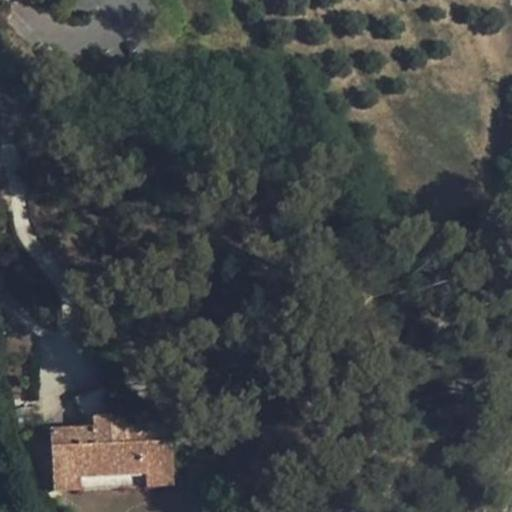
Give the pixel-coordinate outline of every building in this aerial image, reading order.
[(75,399),(87,430),(93,430),(93,420),(124,418),(126,417),(115,380),(106,382),(106,384),(75,399)] [(310,397),(295,406),(305,422),(320,414),(310,397)] [(51,483),(78,481),(145,477),(172,474),(170,425),(125,428),(124,418),(93,420),(93,430),(87,430),(48,432),(51,483)] [(145,477),(145,487),(173,485),(172,474),(145,477)] [(78,481),(80,491),(145,487),(145,477),(78,481)] [(51,493),(80,491),(78,481),(51,483),(51,493)]
